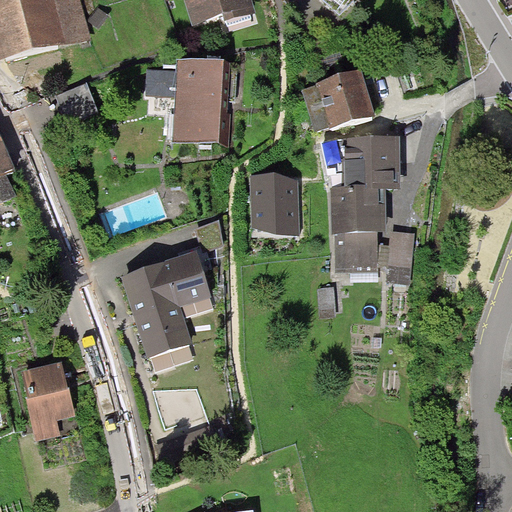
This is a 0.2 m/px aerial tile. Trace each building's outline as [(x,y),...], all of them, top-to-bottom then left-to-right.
[(0,0),(0,55),(2,64),(55,53),(43,0),(0,0)] [(74,0),(43,0),(55,53),(85,46),(74,0)] [(224,24),(255,14),(250,0),(184,0),(193,27),(222,18),(224,24)] [(353,0),(315,0),(336,19),(353,0)] [(177,74),(146,73),(146,98),(175,99),(174,146),(229,147),(230,113),(226,113),(227,108),(228,64),(177,63),(177,74)] [(373,121),(358,78),(310,94),(325,137),(373,121)] [(84,90),(54,102),(64,132),(95,120),(84,90)] [(0,142),(0,207),(10,203),(1,183),(15,178),(0,142)] [(390,147),(324,147),(324,176),(344,176),(344,195),(375,195),(390,195),(390,147)] [(274,176),(250,178),(252,228),(276,237),(299,236),(297,183),(274,176)] [(344,195),(334,195),(335,271),(375,271),(375,195),(344,195)] [(411,243),(392,241),(387,286),(406,288),(411,243)] [(195,262),(123,285),(148,362),(187,349),(171,299),(204,289),(195,262)] [(330,291),(317,294),(319,323),(332,323),(330,291)] [(59,372),(22,380),(35,438),(56,434),(54,424),(70,420),(59,372)] [(209,434),(166,450),(172,466),(214,450),(209,434)]
